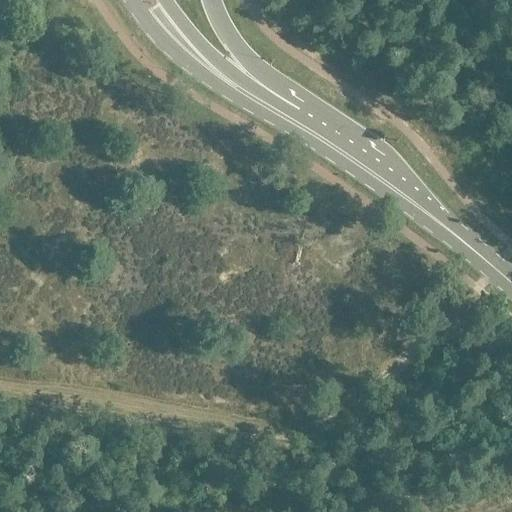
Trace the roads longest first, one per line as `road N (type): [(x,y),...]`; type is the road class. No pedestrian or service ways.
road 1 (track): [(0,392),(243,431),(317,428),(369,395),(473,287)]
road 2 (primary): [(270,107),(442,225),(511,285)]
road 3 (primary): [(270,107),(211,0)]
